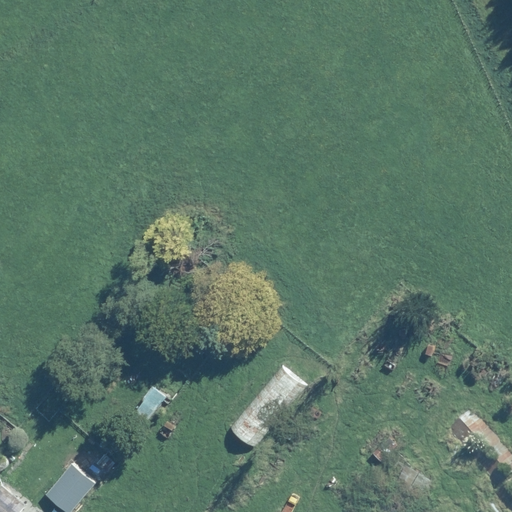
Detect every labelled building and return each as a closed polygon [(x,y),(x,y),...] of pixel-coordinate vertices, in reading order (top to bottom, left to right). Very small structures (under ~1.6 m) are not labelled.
[(315,386),(286,364),(235,426),(263,449),(315,386)] [(139,407),(153,418),(171,395),(157,384),(139,407)] [(511,474),(511,448),(475,406),(475,405),(449,427),(499,486),(511,474)] [(73,461),(49,491),(74,510),(98,480),(73,461)] [(408,466),(408,465),(392,497),(402,503),(408,493),(425,502),(436,480),(408,466)] [(511,511),(511,479),(495,496),(510,511),(511,511)] [(0,511),(18,511),(28,500),(6,482),(0,489),(0,511)]
